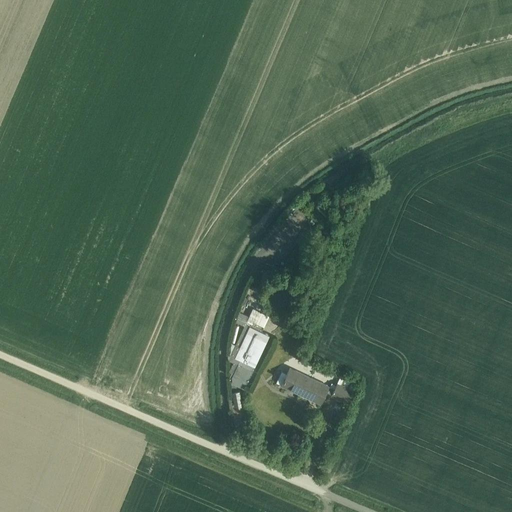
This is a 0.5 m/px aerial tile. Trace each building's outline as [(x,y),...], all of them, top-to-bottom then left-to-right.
[(333,198),(328,202),(341,217),(345,214),(333,198)] [(333,220),(322,232),(325,234),(326,235),(330,231),(329,230),(336,222),(333,220)] [(314,237),(308,245),(321,255),(325,251),(323,244),(314,237)] [(302,276),(297,280),(306,292),(311,288),(302,276)] [(251,290),(257,292),(259,286),(252,284),(251,290)] [(247,382),(269,334),(261,331),(263,327),(270,331),(274,323),(266,320),(268,315),(252,308),(248,317),(239,312),(236,322),(244,326),(231,355),(227,353),(227,359),(233,362),(228,373),(247,382)] [(334,389),(289,368),(287,374),(281,371),(277,382),(282,384),(320,402),(326,391),(347,401),(352,390),(336,383),(334,389)] [(240,388),(234,389),(236,399),(242,397),(240,388)] [(242,407),(234,409),(236,417),(244,415),(242,407)]
